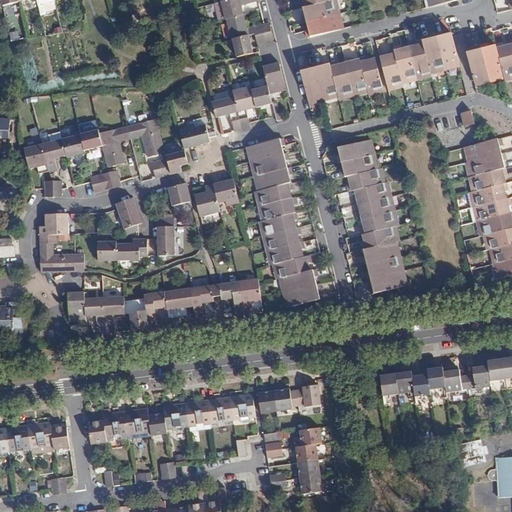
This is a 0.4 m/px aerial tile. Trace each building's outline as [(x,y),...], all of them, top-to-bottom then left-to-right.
[(226,0),(221,1),(223,8),(225,17),(226,19),(244,15),(241,5),(260,0),(226,0)] [(331,1),(303,8),(305,15),(302,16),(304,23),(307,22),(335,15),(338,15),(336,8),(332,5),(331,1)] [(207,12),(216,10),(214,3),(205,6),(207,12)] [(225,17),(223,8),(216,9),(219,18),(225,17)] [(247,28),(244,15),(226,19),(231,40),(233,39),(249,35),(255,34),(254,27),(247,28)] [(308,30),(305,31),(307,38),(342,29),(340,22),(336,20),(335,15),(307,22),(308,30)] [(273,40),(269,23),(262,24),(266,41),(273,40)] [(258,44),(266,41),(262,24),(254,27),(255,34),(258,44)] [(436,33),(437,37),(444,65),(445,68),(452,66),(454,62),(459,61),(453,38),(452,33),(444,35),(443,32),(436,33)] [(238,57),(253,53),(249,35),(233,39),(238,57)] [(422,37),(423,43),(430,71),(437,70),(439,67),(444,65),(437,37),(430,38),(429,36),(422,37)] [(408,44),(409,47),(416,75),(417,78),(424,76),(425,73),(430,71),(423,43),(416,45),(415,42),(408,44)] [(503,43),(496,45),(503,73),(505,79),(511,77),(511,75),(511,47),(511,44),(503,46),(503,43)] [(481,45),(482,49),(489,77),(489,79),(496,78),(498,74),(503,73),(496,45),(488,47),(488,44),(481,45)] [(393,47),(395,54),(402,81),(408,80),(410,77),(416,75),(409,47),(401,48),(401,46),(393,47)] [(473,48),(466,49),(475,83),(481,82),(483,78),(489,77),(482,49),(474,50),(473,48)] [(387,52),(379,54),(388,88),(395,86),(397,82),(402,81),(395,54),(388,55),(387,52)] [(367,58),(360,59),(367,87),(368,93),(376,91),(378,88),(382,86),(375,59),(368,60),(367,58)] [(345,59),(346,62),(353,91),(353,93),(360,92),(362,88),(367,87),(360,59),(353,61),(352,59),(345,59)] [(337,92),(339,97),(345,96),(347,92),(353,91),(346,62),(338,64),(337,62),(330,63),(337,92)] [(270,94),(286,90),(283,76),(279,63),(263,66),(265,74),(268,86),(270,94)] [(316,67),(323,95),(323,98),(330,97),(332,93),(337,92),(330,63),(323,65),(322,63),(315,64),(316,67)] [(307,66),(300,67),(309,102),(316,100),(318,97),(323,95),(316,67),(308,68),(307,66)] [(251,127),(250,122),(247,110),(257,107),(252,90),(251,86),(233,90),(235,96),(243,129),(251,127)] [(266,105),(273,103),(270,94),(268,86),(252,90),(257,107),(260,106),(266,105)] [(234,131),(243,129),(235,96),(214,102),(213,102),(217,118),(218,117),(230,114),(234,131)] [(475,124),(471,111),(462,113),(466,126),(475,124)] [(0,136),(9,137),(10,119),(0,118),(0,136)] [(166,153),(157,119),(128,126),(132,139),(143,136),(149,157),(161,154),(166,153)] [(206,124),(180,130),(185,148),(198,145),(211,142),(206,124)] [(120,142),(132,139),(128,126),(99,133),(103,145),(108,167),(125,163),(120,142)] [(85,149),(103,145),(99,133),(99,130),(81,134),(85,149)] [(63,139),(61,132),(49,135),(51,142),(63,139)] [(86,153),(85,149),(81,134),(63,139),(67,155),(68,157),(86,153)] [(283,138),(250,147),(251,154),(254,155),(256,161),(285,154),(283,146),(285,145),(283,138)] [(503,145),(501,138),(482,143),(467,147),(469,153),(472,155),(473,161),(502,154),(499,146),(503,145)] [(67,155),(63,139),(51,142),(42,144),(48,164),(48,167),(57,165),(55,158),(67,155)] [(337,156),(339,164),(342,163),(370,156),(374,155),(371,149),(369,148),(366,141),(338,148),(340,155),(337,156)] [(42,144),(24,148),(24,149),(30,169),(37,167),(48,164),(42,144)] [(189,164),(185,151),(167,156),(167,158),(163,159),(160,160),(164,176),(177,172),(182,171),(181,166),(189,164)] [(256,161),(253,162),(255,168),(258,170),(260,175),(288,168),(286,160),(289,159),(287,153),(285,154),(256,161)] [(505,153),(502,154),(473,161),(471,161),(472,168),(475,169),(477,176),(505,168),(504,161),(507,160),(505,153)] [(340,170),(342,178),(349,176),(377,169),(376,164),(372,162),(370,156),(342,163),(344,170),(340,170)] [(156,178),(164,176),(160,160),(152,162),(156,178)] [(48,167),(48,164),(37,167),(40,173),(49,171),(48,167)] [(262,185),(264,190),(291,183),(289,175),(292,174),(291,167),(288,168),(260,175),(257,176),(259,182),(262,185)] [(507,175),(505,168),(477,176),(472,177),(473,183),(477,185),(478,190),(506,183),(504,176),(507,175)] [(348,184),(350,192),(355,190),(383,183),(382,178),(379,176),(377,169),(349,176),(350,183),(348,184)] [(122,186),(117,170),(110,172),(113,187),(122,186)] [(103,190),(113,187),(110,172),(99,175),(103,190)] [(103,190),(99,175),(91,177),(95,192),(103,190)] [(240,203),(234,179),(226,181),(214,184),(219,203),(226,201),(228,206),(240,203)] [(46,181),(46,197),(54,197),(54,181),(52,181),(46,181)] [(54,181),(54,197),(63,197),(62,181),(52,181),(54,181)] [(169,187),(173,205),(192,201),(189,190),(187,183),(181,184),(169,187)] [(264,200),(265,205),(292,198),(290,190),(293,189),(291,183),(264,190),(258,191),(259,198),(264,200)] [(354,198),(355,205),(359,205),(387,197),(390,197),(388,192),(385,189),(383,183),(355,190),(357,198),(354,198)] [(508,190),(506,183),(478,190),(472,192),(474,198),(477,200),(479,206),(507,199),(505,191),(508,190)] [(221,212),(219,203),(214,184),(209,185),(206,186),(208,192),(195,195),(201,217),(221,212)] [(267,215),(268,219),(296,213),(294,205),(297,204),(296,197),(292,198),(265,205),(261,205),(263,212),(267,215)] [(357,213),(359,220),(362,219),(390,212),(394,211),(391,206),(389,204),(387,197),(359,205),(360,212),(357,213)] [(139,224),(142,223),(134,198),(125,201),(117,203),(118,208),(126,229),(139,224)] [(510,198),(507,199),(479,206),(476,207),(477,213),(481,215),(482,220),(511,213),(509,205),(511,205),(510,198)] [(462,219),(470,217),(467,209),(459,211),(462,219)] [(361,228),(363,234),(392,227),(397,226),(395,221),(392,219),(390,212),(362,219),(364,227),(361,228)] [(511,212),(511,213),(482,220),(479,221),(481,228),(484,229),(486,235),(511,228),(511,212)] [(41,234),(57,234),(69,234),(69,213),(46,214),(46,220),(46,226),(41,226),(41,234)] [(268,219),(262,221),(264,228),(268,231),(269,235),(297,228),(295,220),(298,219),(296,213),(268,219)] [(174,217),(158,218),(159,227),(175,226),(174,217)] [(139,224),(126,229),(128,235),(139,231),(139,224)] [(175,226),(159,227),(159,239),(159,255),(175,255),(175,226)] [(269,235),(266,236),(268,242),(272,245),(273,249),(300,243),(299,234),(302,234),(300,227),(297,228),(269,235)] [(392,227),(363,234),(365,241),(362,243),(364,250),(392,243),(398,242),(396,237),(393,234),(392,227)] [(492,244),(493,249),(511,243),(511,228),(486,235),(487,241),(492,244)] [(42,272),(77,272),(76,254),(54,254),(54,243),(57,243),(57,240),(57,234),(41,234),(41,250),(42,272)] [(148,256),(148,239),(139,238),(139,243),(117,243),(118,260),(141,260),(141,256),(148,256)] [(99,260),(118,260),(117,243),(117,241),(99,241),(99,260)] [(300,243),(273,249),(269,250),(271,257),(275,260),(276,264),(304,257),(302,249),(305,248),(304,242),(300,243)] [(392,243),(364,250),(365,257),(363,258),(364,265),(367,265),(396,257),(398,257),(397,252),(394,250),(392,243)] [(497,257),(499,263),(511,259),(511,243),(493,249),(494,255),(497,257)] [(0,257),(16,256),(15,246),(14,246),(0,246),(0,257)] [(77,272),(85,271),(85,254),(76,254),(77,272)] [(279,274),(280,278),(283,278),(311,271),(309,263),(312,262),(310,255),(304,257),(276,264),(273,265),(275,271),(279,274)] [(367,273),(368,280),(371,279),(399,272),(402,271),(400,266),(397,264),(396,257),(367,265),(370,272),(367,273)] [(511,259),(499,263),(497,263),(498,270),(501,271),(503,277),(511,274),(511,259)] [(426,268),(414,267),(413,277),(425,278),(426,268)] [(311,271),(283,278),(284,285),(289,287),(289,291),(317,285),(316,277),(318,276),(317,269),(311,271)] [(399,272),(371,279),(373,287),(370,287),(372,294),(406,286),(404,281),(401,279),(399,272)] [(0,277),(0,287),(12,287),(11,277),(0,277)] [(245,314),(254,313),(253,307),(263,306),(262,298),(260,283),(260,279),(259,278),(241,281),(245,314)] [(245,314),(241,281),(220,284),(222,295),(222,299),(235,298),(237,315),(245,314)] [(222,295),(220,284),(216,285),(212,285),(214,296),(218,296),(222,295)] [(289,291),(286,292),(288,299),(292,301),(293,306),(321,299),(319,291),(322,291),(320,284),(317,285),(289,291)] [(195,307),(196,321),(205,320),(204,315),(203,303),(215,301),(214,296),(212,285),(192,288),(195,307)] [(168,307),(169,317),(188,315),(187,308),(195,307),(192,288),(166,292),(168,307)] [(70,321),(87,320),(87,316),(86,298),(85,292),(77,292),(69,292),(70,321)] [(149,328),(158,327),(156,309),(168,307),(166,292),(145,295),(146,299),(149,328)] [(125,296),(104,297),(105,311),(105,315),(126,314),(125,302),(125,296)] [(86,298),(87,316),(96,315),(105,315),(105,311),(104,297),(86,298)] [(134,330),(149,328),(146,299),(125,302),(126,314),(131,313),(134,330)] [(0,306),(0,329),(3,329),(3,327),(13,327),(23,328),(20,307),(2,308),(1,307),(0,306)] [(106,320),(107,333),(116,332),(114,319),(106,320)] [(98,321),(99,335),(107,333),(106,320),(98,321)] [(19,343),(26,342),(23,328),(13,327),(13,335),(18,335),(19,343)] [(50,338),(48,329),(38,331),(40,340),(50,338)] [(511,378),(511,357),(503,359),(506,379),(511,378)] [(506,379),(503,359),(497,359),(488,361),(488,366),(490,381),(506,379)] [(467,375),(469,389),(491,386),(490,381),(488,366),(473,368),(473,374),(467,375)] [(427,370),(428,375),(430,389),(446,387),(443,372),(443,367),(435,368),(427,370)] [(446,387),(446,393),(469,389),(467,375),(460,376),(459,370),(443,372),(446,387)] [(405,373),(396,374),(398,394),(414,391),(412,377),(411,372),(405,373)] [(389,375),(380,376),(383,396),(398,394),(396,374),(389,375)] [(422,375),(412,377),(414,391),(415,397),(430,395),(430,389),(428,375),(422,375)] [(318,385),(303,387),(303,389),(296,390),(299,406),(305,405),(306,407),(321,405),(318,385)] [(299,406),(296,390),(290,391),(290,388),(274,391),(277,411),(293,409),(292,407),(299,406)] [(261,413),(277,411),(274,391),(259,393),(258,393),(261,413)] [(256,418),(252,394),(230,397),(233,421),(238,420),(252,418),(256,418)] [(233,421),(230,397),(208,400),(211,424),(218,423),(226,422),(233,421)] [(211,424),(208,400),(186,403),(189,427),(196,426),(204,425),(211,424)] [(189,427),(186,403),(163,406),(164,413),(166,430),(171,430),(185,427),(189,427)] [(151,436),(148,416),(147,409),(125,412),(129,439),(136,437),(135,434),(144,434),(144,436),(151,436)] [(122,440),(129,439),(125,412),(104,415),(103,415),(104,421),(107,442),(114,441),(113,438),(122,437),(122,440)] [(166,430),(164,413),(158,414),(148,416),(151,436),(167,434),(166,430)] [(91,444),(107,442),(104,421),(88,423),(91,444)] [(28,425),(31,449),(39,448),(39,447),(46,446),(46,447),(53,446),(51,428),(50,422),(28,425)] [(24,453),(32,453),(31,449),(28,425),(6,428),(9,456),(16,455),(16,451),(24,450),(24,453)] [(53,446),(54,450),(69,447),(67,426),(51,428),(53,446)] [(322,443),(319,427),(302,430),(299,430),(302,446),(303,446),(316,444),(322,443)] [(2,457),(9,456),(6,428),(0,429),(0,453),(2,453),(2,457)] [(279,433),(279,432),(264,435),(265,441),(280,439),(279,433)] [(245,455),(243,440),(236,441),(238,456),(245,455)] [(465,444),(467,466),(485,461),(481,441),(465,444)] [(266,447),(266,451),(282,449),(281,442),(265,444),(266,447)] [(318,460),(316,444),(303,446),(302,446),(296,447),(298,462),(318,460)] [(453,469),(467,466),(465,444),(455,446),(459,461),(452,463),(453,469)] [(267,454),(267,458),(283,456),(282,449),(266,451),(267,454)] [(511,511),(511,457),(496,458),(496,469),(493,470),(489,471),(488,474),(488,477),(490,479),(493,480),(497,480),(498,497),(511,496),(511,511)] [(300,478),(320,476),(318,460),(298,462),(300,478)] [(176,477),(174,465),(174,462),(171,463),(167,463),(169,478),(176,477)] [(163,479),(169,478),(167,463),(161,464),(163,479)] [(113,486),(111,471),(104,472),(106,487),(113,486)] [(152,473),(135,473),(135,486),(152,486),(152,473)] [(271,482),(286,480),(285,474),(270,476),(270,479),(271,482)] [(302,494),(322,491),(320,476),(300,478),(302,494)] [(58,478),(60,494),(67,493),(65,477),(58,478)] [(52,479),(52,490),(53,495),(60,494),(58,478),(52,479)] [(271,488),(272,490),(287,487),(286,480),(271,482),(271,488)] [(227,503),(226,497),(225,488),(221,488),(218,489),(220,501),(208,503),(205,504),(205,511),(221,511),(221,504),(227,503)] [(189,511),(205,511),(205,504),(208,503),(207,490),(201,491),(199,491),(200,504),(189,506),(189,507),(189,511)] [(166,511),(165,501),(161,501),(158,502),(159,511),(151,511),(166,511)]
